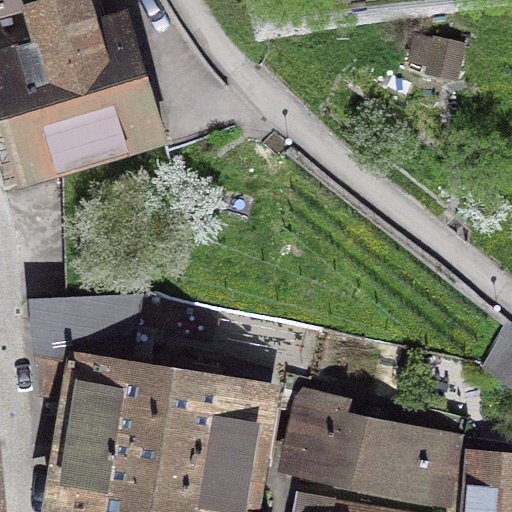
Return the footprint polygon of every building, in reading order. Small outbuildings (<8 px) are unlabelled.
[(0,0),(0,11),(26,4),(37,42),(92,25),(84,0),(0,0)] [(126,15),(92,25),(37,42),(0,53),(0,124),(18,184),(58,172),(72,203),(75,298),(135,295),(125,151),(164,140),(126,15)] [(458,47),(415,38),(411,58),(454,67),(458,47)] [(75,356),(127,365),(140,295),(135,295),(75,298),(30,299),(31,317),(36,318),(38,343),(34,345),(38,391),(69,395),(75,356)] [(511,320),(508,317),(481,364),(511,386),(511,320)] [(185,511),(187,501),(245,511),(249,511),(268,390),(127,365),(75,356),(69,395),(51,511),(185,511)] [(449,504),(459,438),(455,437),(454,442),(342,417),(346,403),(304,393),(286,469),(299,472),(449,504)] [(511,511),(511,443),(459,438),(449,504),(447,511),(511,511)] [(185,511),(245,511),(187,501),(185,511)]
